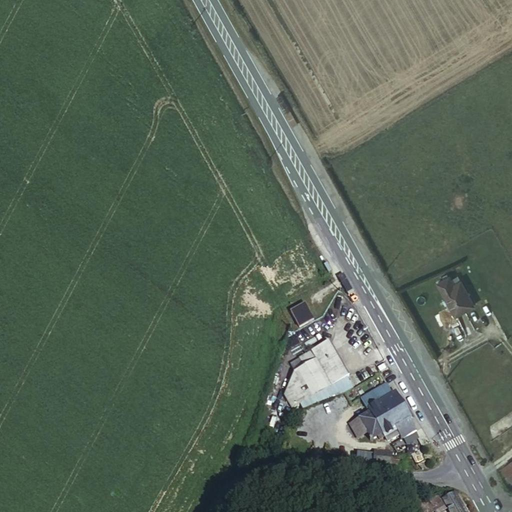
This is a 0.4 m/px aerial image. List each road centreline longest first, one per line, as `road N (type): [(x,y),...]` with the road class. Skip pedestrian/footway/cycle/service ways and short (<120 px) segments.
road 1 (secondary): [(203,0),(469,472)]
road 2 (tertiary): [(213,511),(245,476),(427,479),(469,472)]
